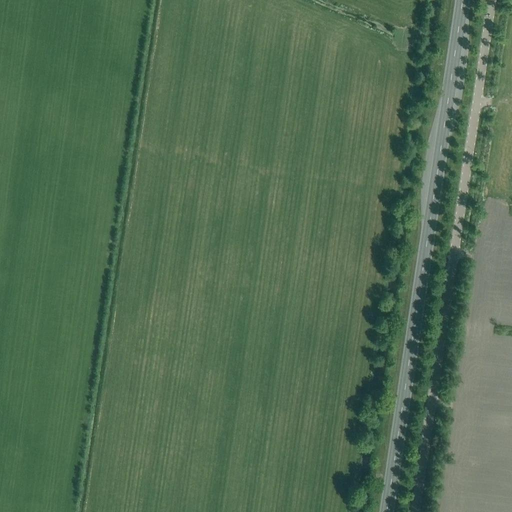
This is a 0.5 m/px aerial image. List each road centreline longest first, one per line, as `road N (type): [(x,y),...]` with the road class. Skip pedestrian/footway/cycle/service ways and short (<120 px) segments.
road 1 (unclassified): [(415,511),(492,0)]
road 2 (primary): [(386,511),(462,0)]
